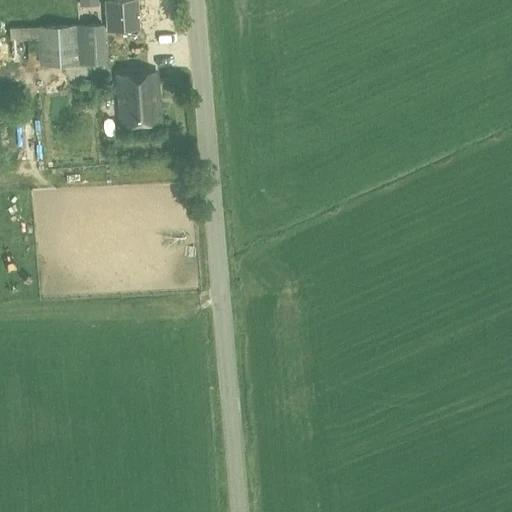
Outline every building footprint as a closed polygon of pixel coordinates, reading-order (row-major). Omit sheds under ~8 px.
[(136,0),(120,0),(105,1),(107,30),(139,28),(136,0)] [(157,11),(158,26),(169,26),(168,11),(157,11)] [(103,24),(38,27),(40,64),(105,61),(103,24)] [(169,50),(149,54),(151,65),(171,61),(169,50)] [(161,122),(157,72),(117,75),(121,125),(161,122)] [(67,97),(67,80),(42,79),(42,97),(67,97)] [(16,111),(17,127),(37,126),(36,110),(16,111)]
